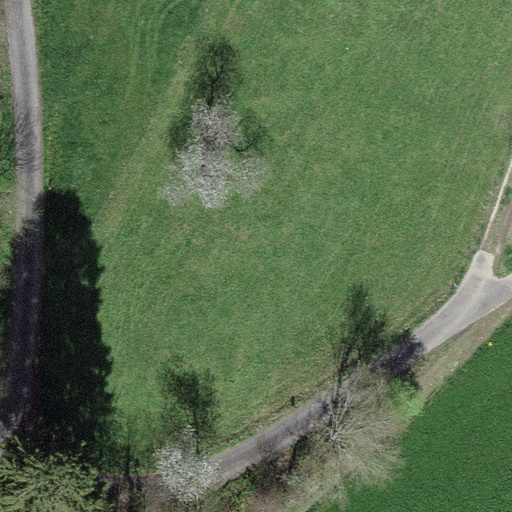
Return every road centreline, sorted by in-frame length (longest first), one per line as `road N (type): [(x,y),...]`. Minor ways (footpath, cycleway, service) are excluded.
road 1 (track): [(0,478),(137,491),(223,470),(462,308)]
road 2 (residential): [(18,0),(27,116),(23,276),(0,454)]
road 3 (track): [(511,293),(285,511)]
road 4 (track): [(462,308),(511,177)]
